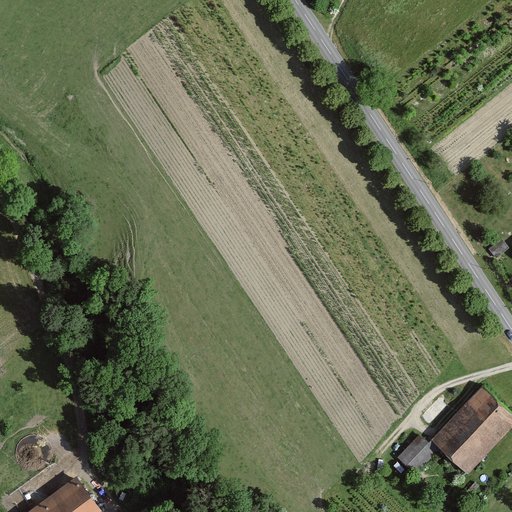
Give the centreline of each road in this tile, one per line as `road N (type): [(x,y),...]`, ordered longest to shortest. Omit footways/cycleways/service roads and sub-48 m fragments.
road 1 (secondary): [(295,0),(511,330)]
road 2 (residential): [(511,364),(431,394),(407,422)]
